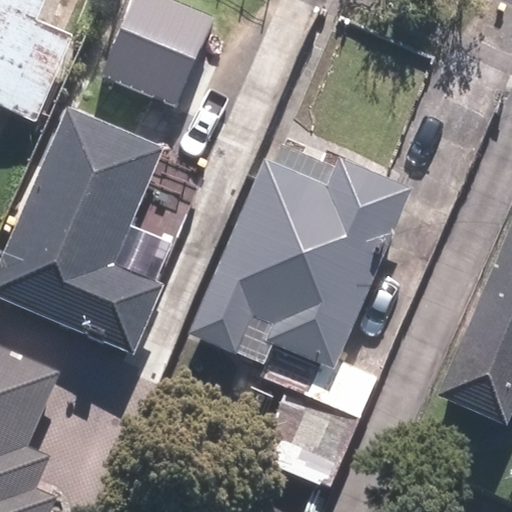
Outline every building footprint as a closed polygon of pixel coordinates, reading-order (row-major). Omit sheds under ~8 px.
[(56,0),(0,0),(0,140),(14,110),(50,126),(89,35),(49,17),(56,0)] [(173,153),(80,112),(0,294),(0,295),(143,357),(175,284),(125,263),(173,153)] [(344,375),(419,189),(349,162),(340,184),(274,157),(203,335),(249,354),(261,324),(287,334),(280,350),(344,375)] [(511,258),(450,399),(511,426),(511,258)] [(68,374),(0,346),(0,511),(60,511),(69,489),(45,479),(54,457),(38,450),(68,374)] [(366,424),(301,401),(279,464),(344,487),(366,424)]
